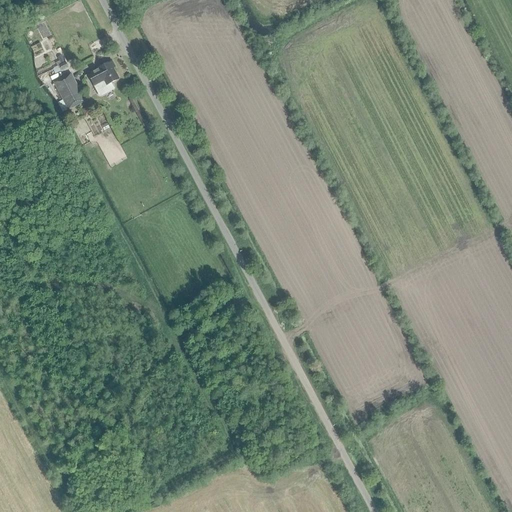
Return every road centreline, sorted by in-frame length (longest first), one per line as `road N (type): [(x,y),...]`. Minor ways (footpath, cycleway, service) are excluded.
road 1 (unclassified): [(373,511),(101,0)]
road 2 (track): [(0,365),(68,485),(181,340),(209,313),(255,290)]
road 3 (track): [(0,10),(162,326)]
road 4 (track): [(117,511),(236,451),(181,340)]
road 5 (track): [(176,346),(145,306),(118,291),(39,288),(0,222)]
